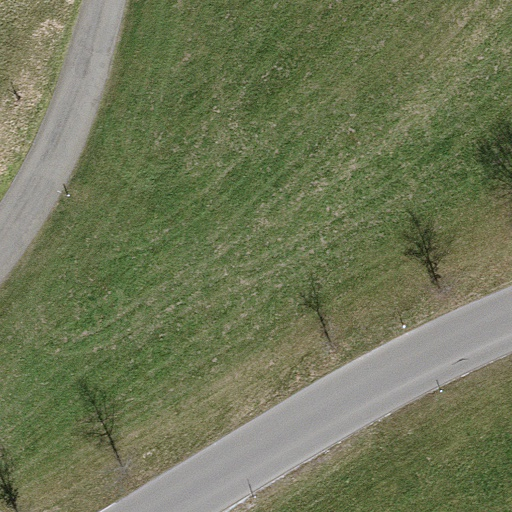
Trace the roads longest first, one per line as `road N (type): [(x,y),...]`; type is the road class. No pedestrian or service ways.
road 1 (tertiary): [(163,511),(324,416),(511,321)]
road 2 (unclassified): [(108,0),(78,112),(0,248)]
